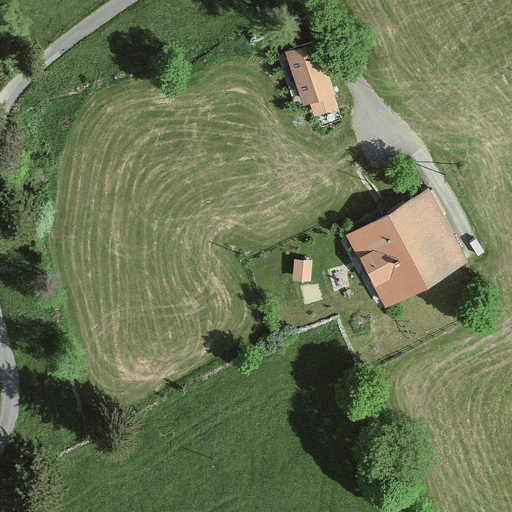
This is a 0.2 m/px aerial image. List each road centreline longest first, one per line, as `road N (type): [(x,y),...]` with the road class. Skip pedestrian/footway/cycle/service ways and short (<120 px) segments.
road 1 (unclassified): [(125,0),(45,57),(0,120)]
road 2 (unclassified): [(0,328),(14,392),(0,444)]
